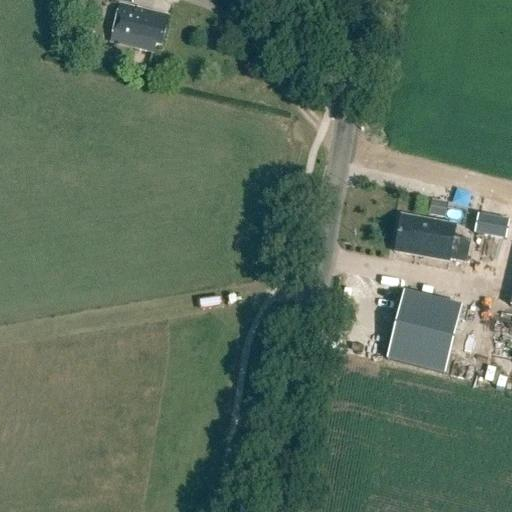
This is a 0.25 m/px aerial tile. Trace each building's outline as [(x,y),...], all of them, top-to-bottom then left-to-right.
[(122,7),(119,17),(113,44),(154,54),(156,45),(162,47),(169,18),(122,7)] [(443,221),(448,204),(431,200),(427,217),(443,221)] [(473,237),(505,240),(507,220),(475,216),(473,237)] [(454,240),(456,228),(402,218),(395,255),(450,265),(450,263),(467,266),(471,243),(454,240)] [(462,309),(404,295),(387,362),(445,377),(462,309)]
